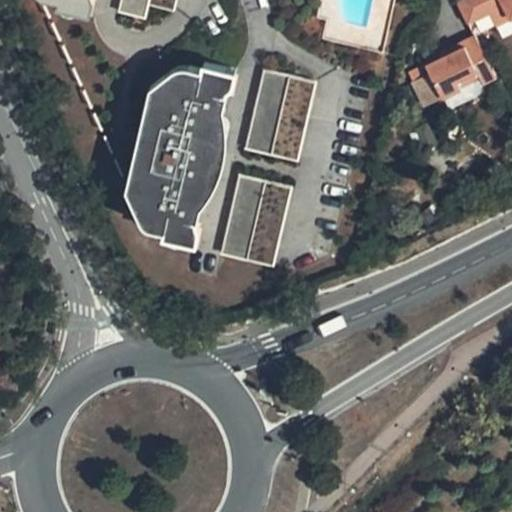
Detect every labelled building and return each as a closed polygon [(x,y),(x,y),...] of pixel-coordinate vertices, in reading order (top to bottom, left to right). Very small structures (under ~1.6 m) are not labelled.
[(49,0),(61,2),(63,9),(97,16),(100,0),(49,0)] [(178,8),(179,0),(123,0),(121,12),(148,17),(151,3),(178,8)] [(511,0),(479,0),(457,12),(470,37),(508,17),(511,26),(511,0)] [(487,98),(499,92),(476,48),(464,54),(466,61),(430,81),(445,112),(463,102),(461,94),(478,84),(487,98)] [(230,94),(237,72),(200,62),(198,72),(182,70),(171,75),(153,91),(156,96),(134,185),(128,189),(137,222),(159,230),(159,238),(194,248),(202,216),(197,214),(226,92),(230,94)] [(300,165),(318,85),(264,72),(244,153),(300,165)] [(274,266),(294,186),(241,173),(221,254),(274,266)]
